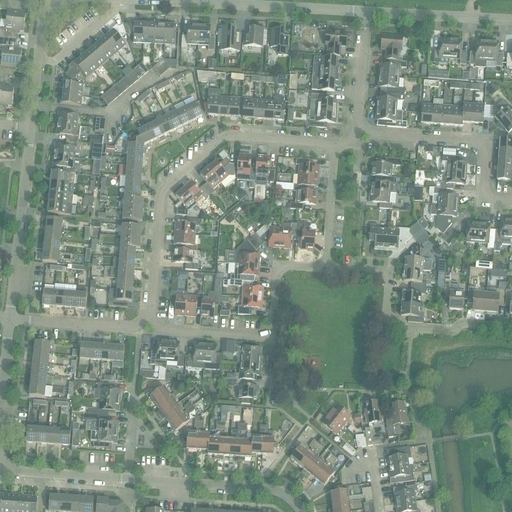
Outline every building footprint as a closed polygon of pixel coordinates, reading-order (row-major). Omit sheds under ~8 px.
[(6,21),(24,22),(26,12),(20,12),(21,3),(0,0),(0,10),(7,11),(6,21)] [(23,33),(24,22),(6,21),(5,30),(0,29),(0,38),(17,41),(18,32),(23,33)] [(144,43),(145,25),(140,25),(140,22),(128,22),(128,24),(123,26),(126,34),(134,35),(133,43),(144,43)] [(154,44),(155,23),(150,23),(150,25),(145,25),(144,44),(154,44)] [(164,45),(165,26),(160,26),(160,23),(155,23),(154,44),(164,45)] [(174,45),(175,34),(176,24),(170,24),(170,26),(165,26),(164,45),(174,45)] [(121,39),(126,34),(123,26),(118,27),(117,25),(108,33),(109,35),(105,38),(117,52),(126,45),(121,39)] [(188,45),(198,45),(199,26),(188,25),(187,37),(182,36),(181,49),(187,50),(188,45)] [(208,51),(214,51),(215,38),(209,38),(210,26),(199,26),(198,45),(208,46),(208,51)] [(218,30),(217,44),(221,44),(221,45),(221,51),(239,52),(240,46),(240,44),(240,34),(235,34),(235,28),(222,27),(222,30),(218,30)] [(262,48),(262,39),(263,29),(250,29),(250,35),(244,34),(244,47),(262,48)] [(288,56),(289,47),(289,37),(284,37),(284,30),(272,30),(271,48),(278,48),(278,56),(288,56)] [(326,32),(326,42),(325,46),(327,47),(327,56),(340,57),(340,50),(340,47),(345,47),(346,33),(326,32)] [(401,53),(401,48),(402,38),(382,36),(381,50),(386,51),(386,54),(385,54),(385,60),(398,61),(399,52),(401,53)] [(16,49),(17,41),(0,38),(0,48),(3,48),(2,58),(20,60),(22,50),(16,49)] [(117,52),(105,38),(102,41),(100,40),(96,43),(110,59),(117,52)] [(433,51),(433,63),(439,64),(439,59),(450,59),(451,40),(440,39),(439,51),(433,51)] [(459,65),(466,65),(467,52),(461,52),(461,40),(451,40),(450,59),(460,60),(459,65)] [(470,53),(469,63),(469,66),(475,66),(475,68),(486,68),(486,62),(487,42),(476,41),(476,53),(470,53)] [(487,42),(486,62),(496,62),(496,67),(502,67),(503,55),(497,54),(498,43),(487,42)] [(110,59),(96,43),(92,46),(94,48),(90,51),(102,66),(110,59)] [(102,66),(90,51),(86,54),(84,53),(80,56),(82,58),(94,72),(102,66)] [(314,57),(313,74),(339,76),(340,65),(328,64),(329,58),(319,58),(314,57)] [(19,70),(20,60),(2,58),(1,67),(0,67),(0,76),(9,78),(13,78),(14,69),(19,70)] [(94,72),(82,58),(78,61),(77,59),(68,67),(69,69),(67,73),(76,78),(81,73),(86,79),(94,72)] [(156,73),(167,64),(163,60),(152,69),(156,73)] [(209,60),(208,70),(216,70),(216,61),(209,60)] [(149,72),(142,63),(136,68),(144,76),(149,72)] [(160,78),(171,68),(167,64),(156,73),(160,78)] [(306,66),(299,66),(298,81),(305,81),(306,66)] [(399,68),(393,67),(380,66),(379,77),(399,79),(399,68)] [(144,76),(136,68),(131,72),(138,80),(144,76)] [(138,80),(131,72),(126,77),(133,85),(138,80)] [(82,96),(83,86),(75,85),(76,78),(67,73),(65,77),(62,77),(61,89),(64,89),(63,94),(82,96)] [(185,75),(186,83),(193,81),(192,74),(185,75)] [(313,74),(312,90),(316,91),(326,92),(334,92),(335,87),(338,87),(339,76),(313,74)] [(0,95),(13,97),(14,87),(8,86),(9,78),(0,76),(0,95)] [(278,76),(277,78),(276,78),(276,84),(277,84),(276,85),(286,86),(287,80),(286,79),(286,77),(278,76)] [(133,85),(126,77),(121,81),(128,89),(133,85)] [(405,89),(400,89),(398,89),(399,79),(379,77),(378,88),(390,89),(389,94),(404,96),(405,89)] [(497,78),(493,82),(499,88),(503,83),(497,78)] [(123,94),(128,89),(121,81),(116,85),(123,94)] [(167,87),(165,83),(162,84),(156,87),(158,92),(167,87)] [(118,98),(123,94),(116,85),(111,89),(118,98)] [(113,102),(118,98),(111,89),(105,94),(113,102)] [(218,117),(219,98),(220,91),(209,90),(207,116),(218,117)] [(81,107),(82,96),(63,94),(62,99),(60,99),(59,104),(81,107)] [(113,102),(105,94),(100,98),(108,107),(113,102)] [(326,96),(316,95),(311,94),(310,111),(336,113),(337,102),(325,101),(326,96)] [(376,110),(396,111),(397,101),(404,102),(404,96),(389,94),(389,100),(377,99),(376,110)] [(12,107),(13,97),(0,95),(0,114),(5,115),(6,106),(12,107)] [(145,99),(142,96),(137,100),(140,104),(145,99)] [(284,122),(285,103),(284,103),(284,98),(275,97),(275,102),(273,121),(284,122)] [(228,117),(229,99),(219,98),(218,117),(228,117)] [(149,102),(151,109),(159,106),(158,99),(149,102)] [(238,118),(240,99),(229,99),(228,117),(238,118)] [(244,100),(242,119),(253,119),(254,101),(244,100)] [(511,109),(504,100),(496,107),(490,107),(489,118),(495,118),(501,127),(511,117),(511,109)] [(254,101),(253,119),(263,120),(265,101),(254,101)] [(265,101),(263,120),(273,121),(275,102),(265,101)] [(202,117),(198,108),(196,103),(186,108),(193,122),(202,117)] [(462,123),(472,124),(474,105),(463,104),(463,108),(462,123)] [(421,124),(431,125),(433,106),(422,105),(421,124)] [(484,106),(474,105),(472,124),(483,125),(484,106)] [(433,106),(431,125),(441,126),(443,107),(433,106)] [(443,107),(441,126),(451,126),(453,108),(443,107)] [(193,122),(186,108),(176,113),(183,127),(193,122)] [(453,108),(451,126),(462,127),(462,123),(463,108),(453,108)] [(375,121),(387,122),(387,127),(406,129),(407,123),(402,122),(403,112),(396,112),(396,111),(376,110),(375,121)] [(335,124),(336,113),(310,111),(308,128),(313,128),(323,129),(324,123),(335,124)] [(183,127),(176,113),(166,117),(173,131),(183,127)] [(57,125),(77,127),(78,116),(58,114),(57,125)] [(173,131),(166,117),(156,122),(163,136),(173,131)] [(508,134),(508,140),(511,140),(511,117),(501,127),(508,134)] [(96,119),(96,120),(94,133),(104,134),(105,120),(96,119)] [(163,136),(156,122),(147,127),(154,141),(163,136)] [(66,142),(78,143),(79,137),(76,137),(77,127),(57,125),(56,135),(67,136),(66,142)] [(154,141),(147,127),(137,132),(139,137),(134,139),(144,146),(154,141)] [(143,157),(144,146),(134,139),(134,145),(128,145),(127,155),(143,157)] [(500,140),(499,150),(511,151),(511,140),(508,140),(500,140)] [(463,150),(463,141),(450,141),(450,149),(463,150)] [(54,156),(73,159),(74,149),(78,149),(78,143),(66,142),(65,147),(55,146),(54,156)] [(93,145),(92,153),(101,154),(102,146),(93,145)] [(499,160),(511,161),(511,151),(499,150),(499,160)] [(224,152),(219,156),(223,161),(228,157),(224,152)] [(330,152),(327,166),(335,168),(337,154),(330,152)] [(142,167),(143,157),(127,155),(127,166),(142,167)] [(237,181),(248,182),(255,182),(256,176),(256,170),(250,169),(251,156),(239,155),(237,181)] [(62,173),(75,175),(76,169),(72,168),(73,159),(54,156),(53,167),(63,168),(62,173)] [(441,173),(446,173),(466,175),(467,164),(455,163),(455,157),(442,156),(441,173)] [(256,170),(256,176),(267,177),(267,183),(273,183),(274,171),(268,170),(269,157),(257,157),(256,170)] [(382,177),(391,178),(392,166),(401,167),(401,160),(385,159),(385,165),(372,164),(371,176),(382,177)] [(299,166),(298,176),(318,177),(319,167),(308,166),(309,161),(296,160),(296,166),(299,166)] [(511,161),(499,160),(498,171),(511,171),(511,161)] [(208,169),(220,183),(225,188),(235,179),(234,177),(235,166),(229,165),(223,170),(216,162),(208,169)] [(141,178),(142,167),(127,166),(126,177),(141,178)] [(202,187),(210,197),(215,193),(213,190),(220,183),(208,169),(200,176),(206,184),(202,187)] [(497,181),(511,182),(511,171),(498,171),(497,181)] [(51,183),(69,185),(74,185),(75,175),(62,173),(52,172),(51,183)] [(440,189),(447,190),(453,190),(453,185),(465,186),(466,175),(446,173),(445,183),(440,183),(440,189)] [(399,174),(398,195),(405,195),(406,174),(399,174)] [(294,192),(297,192),(306,192),(307,187),(317,188),(318,177),(298,176),(298,186),(294,185),(294,192)] [(140,189),(141,178),(126,177),(125,188),(140,189)] [(391,178),(382,177),(381,183),(371,182),(370,192),(396,194),(397,193),(398,185),(397,185),(394,184),(394,178),(391,178)] [(69,185),(51,183),(50,193),(68,195),(73,196),(74,185),(69,185)] [(184,190),(196,204),(203,198),(206,201),(210,197),(202,187),(198,191),(192,183),(184,190)] [(140,200),(140,189),(125,188),(124,198),(140,200)] [(433,198),(432,205),(457,207),(458,196),(446,195),(447,190),(440,189),(429,188),(429,196),(430,197),(433,198)] [(184,190),(176,197),(182,205),(176,209),(176,216),(187,216),(188,211),(196,204),(184,190)] [(242,190),(236,195),(240,200),(246,196),(242,190)] [(317,193),(306,192),(297,192),(296,204),(290,203),(290,210),(303,211),(303,205),(316,206),(317,193)] [(379,209),(392,210),(392,204),(395,204),(396,194),(370,192),(369,203),(380,204),(379,209)] [(49,203),(72,206),(73,196),(68,195),(50,193),(49,203)] [(83,207),(88,207),(92,208),(93,198),(85,197),(83,207)] [(142,222),(143,203),(144,200),(140,200),(124,198),(122,221),(142,222)] [(71,216),(72,206),(49,203),(48,213),(71,216)] [(436,230),(443,235),(440,239),(444,242),(453,232),(448,229),(452,224),(452,218),(456,218),(457,207),(432,205),(431,216),(437,217),(436,230)] [(228,216),(225,219),(228,222),(231,223),(235,219),(231,214),(228,216)] [(46,230),(61,231),(62,220),(47,219),(46,230)] [(175,235),(194,236),(195,226),(199,227),(199,221),(187,220),(186,225),(176,224),(175,235)] [(510,246),(511,240),(511,223),(511,220),(501,220),(500,231),(495,231),(494,237),(493,250),(494,250),(493,252),(500,253),(500,248),(502,247),(502,246),(510,246)] [(297,224),(296,237),(302,237),(301,250),(313,251),(315,232),(309,231),(310,224),(304,224),(304,222),(297,222),(297,224)] [(466,243),(477,244),(479,224),(468,223),(466,243)] [(296,237),(297,224),(291,224),(291,225),(281,224),(281,228),(279,249),(290,249),(291,237),(296,237)] [(479,224),(477,244),(488,244),(487,249),(493,250),(494,237),(489,236),(490,225),(479,224)] [(374,248),(386,249),(387,230),(376,229),(376,225),(370,225),(369,240),(369,237),(375,238),(374,248)] [(140,249),(141,236),(141,227),(122,226),(120,248),(136,249),(140,249)] [(252,238),(260,247),(264,244),(269,244),(269,248),(279,249),(281,228),(270,228),(270,230),(260,239),(256,235),(252,238)] [(387,230),(386,249),(398,250),(398,243),(402,244),(403,245),(412,238),(412,237),(409,234),(409,230),(399,229),(399,231),(387,230)] [(416,242),(426,234),(422,229),(412,237),(412,238),(416,242)] [(60,242),(61,231),(46,230),(45,241),(60,242)] [(453,232),(444,242),(449,246),(457,236),(453,232)] [(429,248),(424,243),(430,238),(426,234),(416,242),(424,252),(429,248)] [(179,251),(197,252),(197,246),(194,246),(194,236),(175,235),(174,245),(179,246),(179,251)] [(236,252),(235,265),(258,267),(259,256),(255,256),(255,251),(260,247),(252,238),(236,252)] [(91,249),(96,249),(96,246),(98,246),(99,241),(92,240),(91,249)] [(43,251),(58,253),(60,242),(45,241),(43,251)] [(135,260),(135,252),(136,249),(120,248),(119,259),(135,260)] [(42,262),(57,264),(58,253),(43,251),(42,262)] [(198,271),(198,264),(199,253),(197,252),(179,251),(174,251),(173,263),(186,264),(185,270),(198,271)] [(134,271),(135,261),(135,260),(119,259),(118,269),(134,271)] [(405,259),(404,270),(423,272),(424,260),(405,259)] [(258,267),(235,265),(234,275),(231,274),(230,281),(253,282),(254,282),(254,277),(258,277),(258,267)] [(56,267),(56,271),(57,272),(56,276),(62,277),(63,273),(67,273),(67,268),(56,267)] [(133,281),(134,271),(118,269),(118,280),(133,281)] [(413,283),(413,289),(426,289),(426,284),(422,284),(423,272),(404,270),(403,282),(413,283)] [(116,281),(103,280),(104,272),(99,272),(98,285),(116,286),(116,281)] [(462,311),(463,301),(463,294),(457,294),(458,284),(451,283),(452,275),(445,275),(444,294),(450,295),(449,310),(462,311)] [(132,292),(133,286),(133,281),(118,280),(117,291),(132,292)] [(174,316),(185,317),(187,297),(177,296),(178,281),(172,281),(170,305),(175,305),(174,316)] [(242,297),(262,299),(263,288),(252,288),(253,282),(230,281),(230,286),(234,286),(234,287),(242,288),(242,297)] [(486,294),(485,313),(497,314),(498,304),(504,304),(505,290),(506,284),(499,283),(498,290),(487,289),(486,294)] [(473,312),(485,313),(486,294),(475,293),(475,288),(468,288),(467,304),(468,301),(474,302),(473,312)] [(402,293),(402,305),(420,306),(421,295),(425,295),(425,294),(430,295),(430,290),(426,289),(413,289),(412,294),(402,293)] [(42,306),(53,307),(54,292),(43,291),(42,306)] [(131,303),(132,294),(132,292),(117,291),(116,302),(131,303)] [(53,307),(64,308),(65,293),(54,292),(53,307)] [(65,293),(64,308),(75,309),(76,294),(65,293)] [(221,297),(221,294),(209,293),(209,299),(202,298),(202,307),(201,318),(213,319),(214,306),(220,306),(221,303),(221,297)] [(75,309),(86,310),(87,294),(76,294),(75,309)] [(196,307),(202,307),(202,298),(203,295),(197,294),(196,298),(187,297),(185,317),(195,317),(196,307)] [(261,309),(262,299),(242,297),(241,308),(238,307),(238,315),(250,316),(251,309),(261,309)] [(423,324),(423,318),(424,315),(420,310),(420,306),(402,305),(401,317),(411,317),(410,323),(408,323),(423,324)] [(150,365),(156,366),(166,370),(167,362),(168,342),(157,341),(157,353),(151,352),(150,365)] [(34,353),(49,355),(49,354),(50,344),(35,342),(34,353)] [(168,342),(167,362),(177,363),(177,367),(183,368),(184,355),(178,354),(179,343),(168,342)] [(81,344),(79,360),(91,361),(92,345),(81,344)] [(188,355),(187,368),(204,370),(205,345),(195,344),(194,356),(188,355)] [(92,345),(91,361),(101,362),(102,346),(92,345)] [(205,345),(204,370),(214,370),(220,371),(221,358),(215,357),(216,346),(205,345)] [(101,362),(112,362),(113,347),(102,346),(101,362)] [(113,347),(112,362),(123,363),(124,348),(113,347)] [(240,364),(260,366),(261,349),(237,347),(236,353),(241,354),(240,364)] [(32,364),(48,365),(49,355),(34,353),(32,364)] [(46,376),(48,365),(32,364),(31,374),(46,376)] [(259,376),(260,366),(240,364),(239,374),(234,374),(234,380),(236,380),(247,381),(247,375),(259,376)] [(30,385),(45,387),(46,376),(31,374),(30,385)] [(236,380),(234,380),(227,380),(226,385),(229,387),(234,387),(236,386),(236,387),(238,387),(237,399),(241,399),(241,404),(251,405),(252,400),(257,400),(258,388),(248,387),(249,381),(247,381),(236,380)] [(94,400),(100,400),(119,402),(120,391),(110,390),(110,385),(100,384),(98,384),(97,390),(95,390),(94,400)] [(44,398),(45,387),(30,385),(29,396),(44,398)] [(171,390),(174,394),(180,389),(177,386),(171,390)] [(149,398),(156,407),(170,396),(164,387),(159,390),(157,387),(153,390),(155,393),(149,398)] [(202,393),(192,397),(196,405),(206,401),(202,393)] [(170,396),(156,407),(159,412),(156,414),(159,418),(177,405),(170,396)] [(88,410),(87,416),(108,417),(108,411),(119,412),(119,402),(100,400),(99,410),(88,410)] [(364,410),(365,420),(366,424),(382,422),(382,421),(381,415),(380,408),(377,408),(376,402),(366,403),(367,410),(364,410)] [(186,411),(192,407),(190,403),(184,408),(186,411)] [(388,439),(394,438),(392,426),(408,424),(406,409),(404,410),(403,403),(392,404),(393,411),(390,411),(391,420),(386,421),(388,439)] [(165,419),(168,424),(183,414),(177,405),(159,418),(161,421),(165,419)] [(337,405),(329,415),(343,426),(351,417),(345,412),(337,405)] [(172,435),(180,429),(189,422),(183,414),(168,424),(172,429),(169,431),(172,435)] [(246,423),(255,423),(256,415),(246,414),(246,423)] [(91,432),(117,434),(118,423),(108,422),(108,417),(87,416),(83,415),(83,416),(78,416),(78,422),(85,423),(85,421),(92,422),(91,432)] [(343,426),(329,415),(322,424),(336,436),(343,426)] [(268,416),(267,423),(276,424),(277,416),(268,416)] [(37,444),(38,429),(27,428),(26,443),(37,444)] [(383,445),(382,438),(373,439),(371,428),(364,429),(365,435),(367,447),(383,445)] [(47,445),(49,430),(38,429),(37,444),(47,445)] [(58,446),(59,430),(49,430),(47,445),(58,446)] [(69,446),(70,436),(70,431),(59,430),(58,446),(69,446)] [(117,444),(117,434),(91,432),(90,442),(93,442),(93,448),(105,449),(105,451),(111,451),(112,444),(117,444)] [(197,451),(199,433),(197,433),(188,433),(187,438),(183,438),(183,442),(187,443),(187,450),(197,451)] [(204,455),(208,456),(209,438),(209,434),(199,433),(197,451),(204,451),(204,455)] [(357,448),(361,448),(367,447),(365,435),(355,436),(357,448)] [(252,441),(251,459),(255,459),(255,455),(262,456),(263,438),(252,437),(252,441)] [(214,460),(218,460),(220,439),(209,438),(208,456),(214,456),(214,460)] [(274,438),(264,438),(263,438),(262,456),(273,456),(273,449),(277,449),(277,444),(274,444),(274,438)] [(223,457),(229,457),(231,440),(220,439),(218,460),(223,461),(223,457)] [(236,462),(240,462),(241,440),(231,440),(229,457),(236,458),(236,462)] [(244,458),(251,459),(252,441),(241,440),(240,462),(244,462),(244,458)] [(312,450),(317,444),(313,441),(309,447),(312,450)] [(352,457),(356,452),(343,442),(339,446),(352,457)] [(290,460),(298,467),(310,453),(309,452),(301,446),(298,450),(295,448),(292,451),(294,454),(290,460)] [(389,469),(408,466),(407,459),(411,459),(410,450),(397,452),(398,457),(387,458),(389,469)] [(304,476),(318,460),(310,453),(298,467),(303,471),(301,474),(304,476)] [(329,463),(334,457),(330,454),(325,460),(329,463)] [(334,457),(329,463),(332,466),(337,460),(334,457)] [(318,460),(304,476),(308,479),(310,476),(315,480),(326,466),(318,460)] [(335,473),(326,466),(315,480),(324,487),(328,481),(331,484),(334,480),(331,478),(335,473)] [(408,466),(389,469),(390,479),(400,478),(401,483),(414,482),(412,466),(408,466)] [(394,494),(396,505),(415,502),(414,492),(417,492),(416,486),(404,487),(405,493),(394,494)] [(331,504),(349,502),(349,500),(347,491),(342,491),(341,487),(337,488),(337,492),(330,493),(331,504)] [(10,511),(11,496),(1,495),(0,509),(0,511),(10,511)] [(20,511),(21,496),(11,496),(10,511),(20,511)] [(36,511),(37,501),(32,501),(32,497),(21,496),(20,511),(36,511)] [(59,511),(61,497),(50,496),(48,511),(59,511)] [(59,511),(70,511),(72,498),(61,497),(59,511)] [(72,498),(70,511),(81,511),(82,498),(72,498)] [(82,498),(81,511),(92,511),(93,499),(82,498)] [(107,511),(108,502),(108,500),(97,499),(96,509),(96,511),(107,511)] [(123,511),(124,503),(108,502),(107,511),(123,511)] [(328,511),(350,511),(349,502),(331,504),(332,510),(328,511)] [(416,511),(415,502),(396,505),(396,511),(419,511),(420,511),(416,511)]
